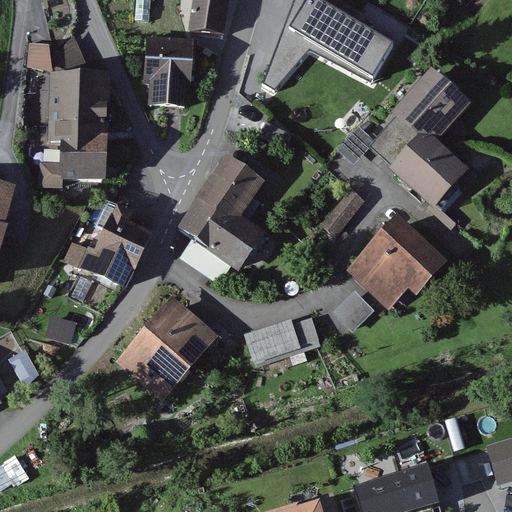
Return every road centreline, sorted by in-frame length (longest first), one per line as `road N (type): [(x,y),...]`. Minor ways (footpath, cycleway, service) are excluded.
road 1 (residential): [(0,443),(127,315),(190,183)]
road 2 (unclassified): [(81,0),(158,165),(190,183)]
road 3 (residential): [(190,183),(253,0)]
